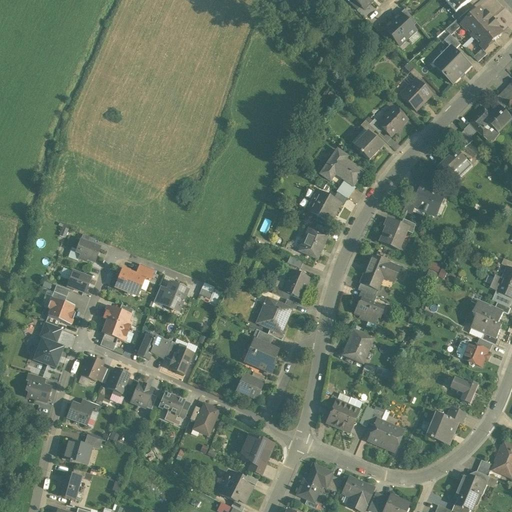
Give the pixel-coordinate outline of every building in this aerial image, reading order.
[(361,7),(353,0),(350,0),(348,3),(356,11),(361,7)] [(371,2),(368,0),(353,0),(361,7),(363,10),(371,2)] [(451,0),(448,4),(456,13),(465,5),(470,0),(451,0)] [(470,10),(465,5),(456,13),(453,16),(457,21),(459,19),(470,10)] [(463,24),(462,26),(473,37),(492,20),(487,13),(484,13),(480,9),(463,24)] [(404,10),(400,14),(412,28),(416,24),(404,10)] [(399,14),(391,21),(407,39),(412,44),(420,37),(415,32),(416,31),(412,28),(400,14),(399,14)] [(457,21),(445,31),(450,36),(451,36),(462,26),(463,24),(459,19),(457,21)] [(492,20),(473,37),(485,50),(492,44),(491,43),(502,33),(498,29),(498,26),(492,20)] [(407,39),(391,21),(383,29),(386,32),(395,42),(399,47),(407,39)] [(395,42),(386,32),(381,36),(391,46),(395,42)] [(451,36),(450,36),(444,42),(451,48),(455,51),(460,46),(451,36)] [(455,51),(451,48),(444,54),(446,56),(435,68),(453,85),(471,67),(455,51)] [(482,50),(473,58),(478,63),(487,55),(482,50)] [(415,80),(418,83),(422,78),(408,64),(403,69),(415,80)] [(415,80),(399,96),(416,112),(431,96),(418,83),(415,80)] [(511,100),(511,87),(510,85),(499,97),(507,106),(511,100)] [(499,97),(498,97),(493,102),(498,106),(500,108),(501,108),(503,110),(507,106),(499,97)] [(498,106),(489,114),(490,115),(480,125),(475,119),(470,124),(483,138),(484,138),(488,142),(492,138),(493,139),(498,133),(499,134),(499,133),(511,120),(511,119),(503,110),(501,108),(500,108),(498,106)] [(392,109),(389,109),(386,112),(386,114),(387,115),(377,124),(377,125),(383,130),(391,138),(395,133),(396,134),(402,128),(401,127),(406,122),(393,108),(392,109)] [(485,110),(475,119),(480,125),(490,115),(489,114),(485,110)] [(377,124),(374,121),(368,126),(374,132),(378,135),(383,130),(377,125),(377,124)] [(368,126),(365,122),(360,127),(369,136),(369,135),(370,136),(374,132),(368,126)] [(465,132),(455,140),(464,150),(473,141),(465,132)] [(492,138),(488,142),(491,146),(500,135),(499,134),(498,133),(493,139),(492,138)] [(369,136),(356,149),(355,149),(360,154),(359,155),(361,156),(361,155),(368,162),(382,148),(370,136),(369,135),(369,136)] [(362,174),(344,162),(346,158),(337,151),(320,175),(330,182),(337,172),(346,178),(344,182),(352,187),(362,174)] [(457,151),(441,166),(451,176),(455,173),(461,178),(472,167),(457,151)] [(451,176),(441,166),(437,170),(447,181),(451,176)] [(344,182),(336,193),(337,193),(347,200),(355,189),(352,187),(344,182)] [(445,196),(422,186),(419,192),(421,193),(419,197),(418,196),(416,201),(414,205),(416,205),(426,209),(424,213),(426,214),(427,212),(437,216),(445,196)] [(332,201),(316,192),(305,211),(330,224),(340,205),(332,201)] [(347,200),(337,193),(332,201),(340,205),(343,207),(347,200)] [(416,201),(409,198),(404,211),(412,214),(416,205),(414,205),(416,201)] [(401,226),(388,221),(386,221),(385,225),(385,227),(386,227),(380,241),(380,243),(396,250),(398,249),(405,232),(407,228),(401,226)] [(415,225),(405,221),(404,221),(401,226),(407,228),(405,232),(411,234),(412,234),(415,227),(415,225)] [(328,231),(316,226),(314,231),(326,237),(328,231)] [(314,231),(308,229),(298,252),(317,260),(327,237),(326,237),(314,231)] [(95,241),(82,236),(80,242),(93,247),(95,241)] [(93,247),(80,242),(75,253),(80,255),(78,260),(86,263),(86,260),(94,263),(100,249),(93,247)] [(399,268),(371,257),(360,284),(377,291),(383,275),(394,280),(399,268)] [(302,263),(290,258),(287,265),(299,270),(302,263)] [(511,263),(504,260),(501,266),(507,268),(511,269),(511,263)] [(154,271),(140,266),(135,277),(135,278),(149,283),(154,271)] [(511,269),(507,268),(496,293),(511,299),(511,269)] [(135,277),(128,274),(129,273),(122,270),(115,288),(126,293),(128,286),(145,293),(149,283),(135,278),(135,277)] [(309,280),(290,272),(282,291),(281,293),(290,296),(300,300),(309,280)] [(90,280),(73,273),(67,288),(85,294),(90,280)] [(187,291),(170,284),(166,295),(161,305),(162,306),(178,312),(187,291)] [(377,291),(360,284),(357,290),(364,293),(374,297),(377,291)] [(199,296),(210,301),(215,290),(204,285),(199,296)] [(69,292),(56,287),(53,293),(66,298),(69,292)] [(281,293),(282,291),(274,288),(271,295),(286,301),(287,302),(290,296),(281,293)] [(166,295),(158,292),(153,304),(161,307),(162,306),(161,305),(166,295)] [(66,298),(53,293),(51,299),(64,304),(66,298)] [(374,297),(364,293),(362,299),(373,303),(375,298),(374,297)] [(511,301),(511,299),(496,293),(493,302),(497,304),(509,309),(511,301)] [(64,304),(51,299),(48,308),(74,318),(75,315),(72,314),(74,309),(74,308),(64,304)] [(284,306),(266,299),(264,306),(263,305),(262,307),(263,307),(259,316),(264,318),(261,327),(269,331),(281,336),(292,310),(284,306)] [(373,303),(362,299),(359,305),(358,304),(353,315),(359,317),(359,319),(368,323),(369,320),(376,323),(382,308),(384,309),(384,308),(373,303)] [(287,302),(286,301),(284,306),(292,310),(295,311),(297,306),(287,302)] [(495,309),(479,303),(473,315),(477,317),(498,326),(503,313),(495,309)] [(509,309),(497,304),(495,309),(503,313),(508,315),(510,309),(509,309)] [(121,306),(119,313),(130,317),(133,311),(121,306)] [(74,318),(48,308),(47,310),(50,311),(47,318),(59,323),(70,327),(74,318)] [(117,340),(124,343),(128,333),(131,325),(128,324),(130,317),(119,313),(107,308),(102,320),(107,322),(102,334),(105,335),(117,340)] [(498,326),(477,317),(472,330),(484,335),(496,340),(502,327),(498,326)] [(47,318),(45,324),(57,328),(59,323),(47,318)] [(57,328),(45,324),(40,338),(56,344),(61,331),(56,329),(57,328)] [(281,336),(269,331),(267,336),(272,339),(281,342),(284,337),(281,336)] [(128,333),(124,343),(130,345),(133,336),(128,333)] [(267,336),(259,333),(255,342),(269,348),(272,339),(267,336)] [(372,341),(353,333),(343,356),(362,364),(372,341)] [(115,346),(117,340),(105,335),(102,341),(115,346)] [(496,340),(484,335),(482,341),(492,345),(496,347),(498,340),(496,340)] [(165,341),(155,337),(153,340),(146,337),(137,356),(148,361),(153,351),(158,353),(163,342),(164,342),(165,341)] [(460,340),(456,355),(463,357),(467,342),(460,340)] [(482,341),(480,340),(477,347),(489,352),(490,352),(492,345),(482,341)] [(113,353),(115,346),(102,341),(100,348),(113,353)] [(255,342),(254,341),(249,352),(254,354),(249,366),(270,375),(276,362),(273,361),(277,351),(269,348),(255,342)] [(62,349),(42,342),(35,361),(54,369),(62,349)] [(164,342),(163,342),(158,353),(156,358),(164,361),(165,359),(170,345),(164,342)] [(170,345),(165,359),(172,362),(178,346),(171,343),(170,345)] [(477,347),(470,344),(463,360),(469,363),(469,364),(469,367),(472,368),(475,367),(475,366),(482,368),(489,352),(477,347)] [(185,349),(178,346),(172,362),(168,370),(184,376),(193,355),(184,352),(185,349)] [(103,365),(89,359),(81,377),(95,383),(103,365)] [(376,370),(365,365),(362,370),(373,375),(376,370)] [(43,376),(50,379),(53,370),(46,368),(43,376)] [(129,376),(115,370),(113,374),(108,387),(107,389),(114,392),(112,395),(120,398),(129,376)] [(113,374),(107,371),(102,384),(108,387),(113,374)] [(266,379),(253,374),(250,380),(263,386),(266,379)] [(45,380),(28,375),(26,383),(28,384),(43,388),(43,387),(45,380)] [(250,380),(242,377),(235,393),(256,402),(263,386),(250,380)] [(479,386),(464,380),(462,382),(456,379),(451,390),(458,393),(457,395),(463,398),(461,401),(470,405),(479,386)] [(43,388),(28,384),(26,392),(29,393),(27,398),(46,404),(50,389),(43,387),(43,388)] [(149,388),(143,386),(138,384),(130,404),(145,410),(145,409),(151,396),(153,390),(149,389),(149,388)] [(183,403),(165,395),(159,409),(177,416),(183,403)] [(156,398),(151,396),(145,409),(151,411),(156,398)] [(331,397),(327,408),(332,410),(336,402),(338,399),(331,397)] [(347,407),(338,429),(343,431),(343,430),(349,432),(361,404),(350,399),(347,407)] [(82,401),(80,408),(91,412),(96,414),(99,407),(82,401)] [(332,410),(327,423),(333,425),(332,426),(338,429),(347,407),(336,402),(332,410)] [(183,403),(177,416),(184,419),(189,406),(183,403)] [(67,420),(86,427),(91,412),(80,408),(72,405),(67,420)] [(219,412),(204,405),(196,424),(194,428),(200,430),(199,433),(208,437),(219,412)] [(195,408),(189,421),(196,424),(201,411),(195,408)] [(373,411),(367,408),(360,425),(366,427),(368,424),(373,411)] [(385,412),(375,408),(373,411),(368,424),(374,427),(377,421),(381,422),(385,412)] [(467,415),(454,409),(450,420),(458,423),(457,424),(462,426),(467,415)] [(450,420),(437,415),(428,437),(432,439),(432,440),(434,440),(448,445),(457,424),(458,423),(450,420)] [(381,422),(377,421),(374,427),(368,442),(381,447),(389,426),(381,422)] [(403,431),(389,426),(381,447),(394,452),(403,431)] [(272,446),(248,435),(240,455),(253,461),(248,471),(261,477),(267,462),(266,461),(272,446)] [(102,442),(86,436),(84,446),(91,448),(99,450),(102,442)] [(84,446),(68,441),(62,460),(86,467),(91,448),(84,446)] [(511,446),(504,444),(500,454),(511,458),(511,446)] [(511,478),(511,458),(500,454),(492,471),(511,479),(511,478)] [(493,466),(481,461),(477,472),(478,473),(488,477),(491,470),(493,466)] [(331,473),(314,466),(307,483),(303,481),(297,496),(307,500),(311,501),(318,485),(325,488),(331,473)] [(86,474),(73,470),(72,476),(81,479),(84,480),(86,474)] [(488,477),(478,473),(475,479),(487,484),(490,478),(488,477)] [(252,489),(241,483),(242,481),(228,474),(224,481),(226,482),(225,485),(248,496),(252,489)] [(68,475),(65,486),(61,485),(58,496),(71,500),(73,492),(77,493),(81,479),(72,476),(68,475)] [(475,479),(468,476),(464,477),(457,493),(454,495),(453,498),(454,501),(457,503),(456,507),(463,510),(463,508),(469,510),(476,494),(482,496),(487,484),(475,479)] [(257,482),(247,477),(244,482),(255,487),(257,482)] [(333,477),(328,490),(336,493),(342,481),(333,477)] [(363,511),(373,489),(349,479),(342,494),(352,499),(349,507),(360,511),(363,511)] [(244,505),(248,496),(225,485),(222,488),(221,488),(218,494),(231,502),(233,499),(244,505)] [(375,493),(367,511),(368,511),(375,511),(382,496),(375,493)] [(396,500),(393,498),(394,497),(390,495),(388,498),(382,511),(406,511),(410,503),(400,499),(399,501),(396,499),(396,500)] [(382,496),(375,511),(382,511),(388,498),(382,496)] [(311,501),(307,500),(304,505),(316,510),(318,504),(311,501)] [(242,511),(244,508),(233,503),(230,509),(233,510),(237,511),(242,511)]
